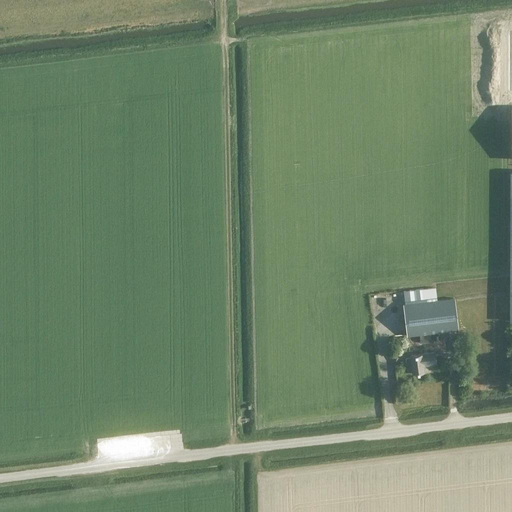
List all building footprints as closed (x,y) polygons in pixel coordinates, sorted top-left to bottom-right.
[(435,287),(403,291),(405,304),(407,335),(407,336),(433,333),(456,330),(457,330),(454,298),(436,300),(435,287)] [(378,304),(378,317),(390,316),(389,303),(378,304)] [(431,341),(430,334),(420,335),(420,342),(431,341)] [(466,351),(465,334),(456,335),(457,342),(453,342),(454,352),(457,352),(466,351)] [(410,354),(412,373),(424,372),(423,365),(437,363),(435,351),(410,354)]
